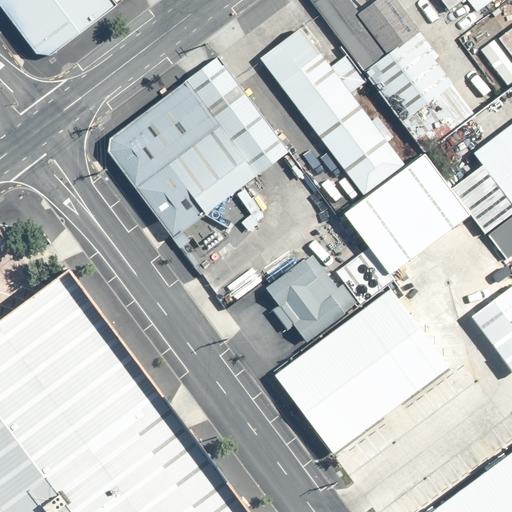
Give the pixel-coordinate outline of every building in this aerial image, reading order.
[(52,57),(119,7),(113,0),(0,0),(0,5),(38,56),(52,57)] [(343,6),(338,0),(297,0),(346,67),(373,47),(343,6)] [(351,0),(343,6),(373,47),(401,27),(381,0),(351,0)] [(511,62),(511,6),(482,29),(509,65),(511,62)] [(388,157),(287,21),(243,53),(343,190),(388,157)] [(401,27),(346,67),(386,121),(441,81),(401,27)] [(278,151),(203,56),(92,142),(167,237),(278,151)] [(511,106),(495,84),(440,124),(468,162),(437,185),(464,221),(511,186),(511,106)] [(511,186),(464,221),(485,249),(511,228),(511,186)] [(336,306),(297,252),(253,285),(292,338),(336,306)] [(0,309),(0,511),(47,511),(171,423),(56,270),(0,309)] [(511,284),(470,318),(511,371),(511,284)] [(451,371),(391,289),(276,377),(335,456),(451,371)] [(47,511),(237,511),(171,423),(47,511)] [(511,511),(511,453),(433,511),(511,511)]
